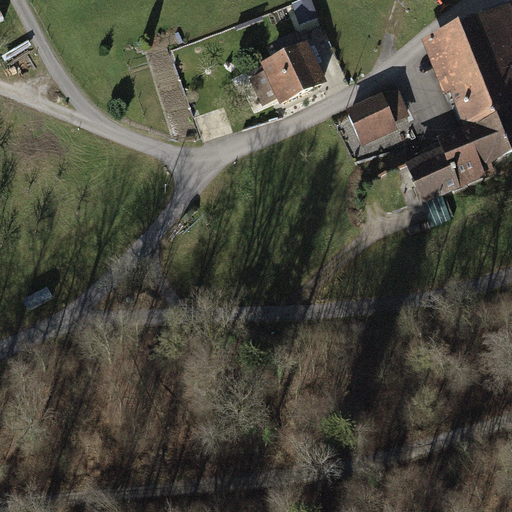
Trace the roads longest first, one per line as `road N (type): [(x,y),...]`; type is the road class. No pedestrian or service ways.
road 1 (track): [(511,424),(371,463),(0,508)]
road 2 (unclassified): [(484,0),(349,98),(194,162)]
road 3 (unclassified): [(511,273),(397,303),(184,315)]
road 4 (unclassified): [(194,162),(102,127),(18,0)]
